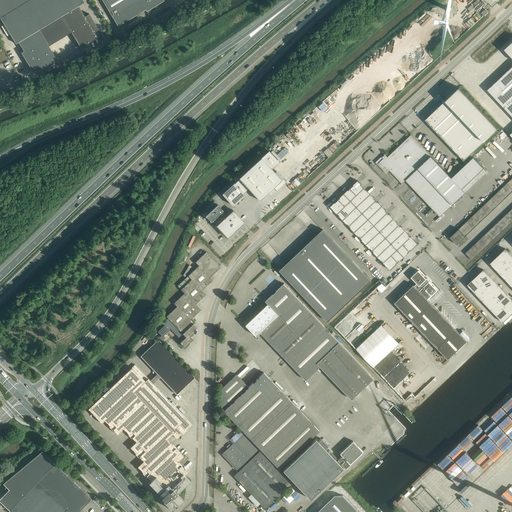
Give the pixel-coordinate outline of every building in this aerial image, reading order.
[(0,0),(0,16),(16,43),(19,42),(24,50),(21,52),(31,69),(34,67),(36,71),(57,58),(49,45),(71,32),(81,47),(97,37),(94,32),(99,29),(89,14),(85,16),(78,5),(84,2),(83,0),(0,0)] [(110,0),(106,2),(112,11),(122,5),(130,0),(110,0)] [(143,17),(132,0),(130,0),(122,5),(134,23),(143,17)] [(171,1),(169,0),(147,0),(153,11),(171,1)] [(134,23),(122,5),(112,11),(123,30),(134,23)] [(511,42),(505,49),(511,56),(511,57),(511,66),(487,90),(511,116),(511,131),(510,134),(511,136),(511,42)] [(464,160),(498,128),(459,87),(459,88),(445,100),(435,110),(426,119),(425,120),(464,160)] [(451,177),(411,135),(387,157),(384,154),(385,155),(382,157),(383,158),(378,163),(387,173),(389,170),(402,183),(418,168),(452,205),(465,192),(462,189),(484,168),(473,157),(451,177)] [(232,205),(244,194),(244,193),(249,189),(260,200),(282,180),(272,169),(279,162),(269,151),(239,178),(240,179),(235,183),(234,183),(222,194),(232,205)] [(511,177),(450,237),(457,244),(511,191),(511,177)] [(400,260),(406,254),(408,253),(407,252),(411,249),(417,244),(411,236),(410,237),(409,235),(401,226),(400,226),(397,223),(397,222),(389,214),(386,210),(378,201),(377,202),(374,198),(366,189),(366,190),(361,184),(358,180),(353,185),(354,185),(348,190),(340,197),(340,198),(335,203),(335,202),(330,206),(337,214),(337,213),(339,215),(347,224),(351,227),(350,228),(358,236),(359,236),(362,239),(362,240),(370,248),(374,252),(373,252),(381,261),(382,260),(383,262),(390,270),(396,264),(396,263),(399,260),(400,260)] [(205,209),(204,211),(205,212),(207,214),(205,215),(211,221),(212,220),(217,225),(216,225),(228,237),(235,231),(243,224),(244,222),(233,210),(227,215),(214,201),(205,209)] [(511,208),(465,253),(472,260),(511,222),(511,208)] [(323,229),(287,263),(279,270),(328,321),(371,280),(323,229)] [(490,263),(511,286),(511,255),(505,248),(490,263)] [(164,322),(162,323),(164,325),(164,324),(169,329),(170,328),(182,340),(180,342),(183,345),(184,347),(189,343),(193,339),(191,336),(189,334),(187,332),(190,330),(191,332),(197,327),(194,324),(193,323),(190,320),(191,319),(200,309),(195,304),(206,294),(202,290),(212,280),(210,277),(220,267),(220,266),(206,252),(195,262),(199,265),(188,275),(191,279),(181,289),(184,293),(174,303),(177,306),(166,316),(168,318),(164,322)] [(511,313),(511,299),(483,269),(467,284),(503,322),(511,313)] [(418,270),(411,277),(417,283),(414,285),(428,299),(437,290),(429,281),(430,281),(427,278),(426,278),(418,270)] [(261,332),(287,360),(306,380),(321,366),(352,399),(374,378),(284,283),(265,301),(268,304),(264,308),(262,305),(259,308),(261,310),(246,324),(257,336),(261,332)] [(448,359),(467,341),(428,299),(414,285),(414,284),(395,303),(448,359)] [(164,325),(157,331),(161,335),(159,337),(162,340),(165,338),(163,336),(163,335),(169,330),(169,329),(164,324),(164,325)] [(373,367),(400,343),(382,324),(356,348),(373,367)] [(157,374),(150,381),(153,383),(159,378),(160,379),(161,378),(177,394),(195,377),(191,374),(158,339),(140,356),(157,374)] [(440,368),(446,361),(440,356),(434,363),(440,368)] [(135,364),(88,409),(102,423),(103,422),(104,420),(109,425),(118,434),(123,428),(136,442),(130,447),(140,458),(143,461),(140,465),(138,466),(151,480),(149,483),(158,492),(159,493),(158,494),(161,497),(162,498),(162,499),(172,510),(183,499),(177,493),(190,481),(185,475),(185,474),(188,472),(178,462),(184,457),(180,453),(167,439),(173,434),(177,438),(192,424),(153,383),(150,381),(135,364)] [(236,374),(221,388),(221,408),(279,469),(319,431),(264,372),(248,387),(236,374)] [(243,433),(230,446),(221,454),(238,472),(234,476),(265,509),(292,484),(243,433)] [(315,439),(282,470),(310,499),(343,468),(344,467),(345,469),(350,464),(363,452),(353,441),(339,454),(341,456),(336,461),(333,458),(336,456),(329,448),(327,451),(324,449),(328,445),(327,445),(322,439),(321,438),(318,441),(315,439)] [(78,511),(80,510),(92,499),(55,463),(42,451),(6,480),(5,478),(2,481),(3,483),(9,489),(0,498),(0,501),(11,511),(78,511)] [(283,497),(289,503),(294,498),(288,492),(283,497)] [(358,511),(342,495),(334,495),(333,496),(334,496),(317,511),(358,511)]
